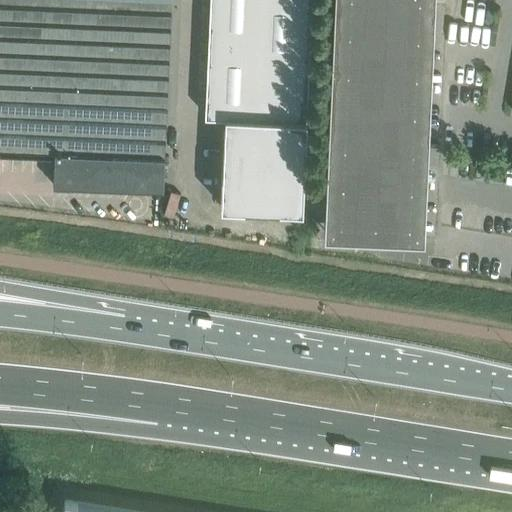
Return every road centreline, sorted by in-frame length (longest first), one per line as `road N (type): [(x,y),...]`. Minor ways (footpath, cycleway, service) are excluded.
road 1 (primary): [(511,391),(121,329)]
road 2 (primary): [(151,404),(511,461)]
road 3 (trunk): [(0,385),(151,404)]
road 4 (primary): [(0,410),(151,404)]
road 5 (primary): [(121,329),(0,296)]
road 6 (primary): [(121,329),(0,312)]
